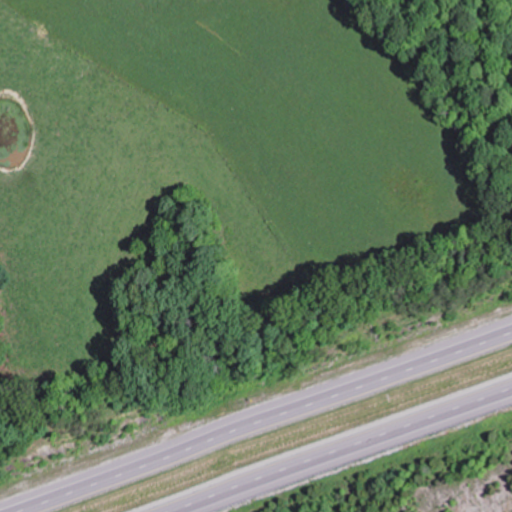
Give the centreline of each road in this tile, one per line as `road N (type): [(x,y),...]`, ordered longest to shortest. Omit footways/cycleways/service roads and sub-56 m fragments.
road 1 (motorway): [(511,327),(4,511)]
road 2 (motorway): [(181,511),(511,392)]
